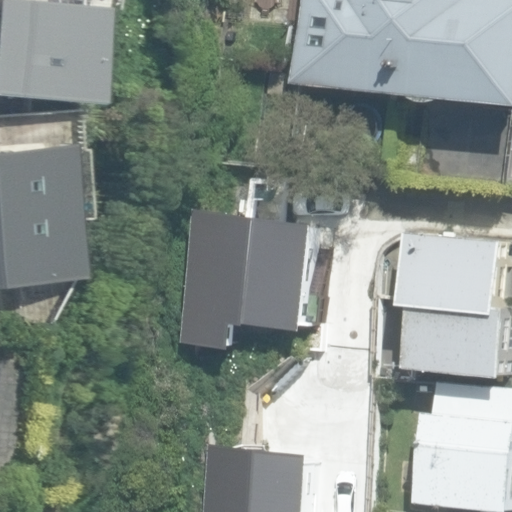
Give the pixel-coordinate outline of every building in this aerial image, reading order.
[(511,0),(306,0),(299,84),(511,103),(511,0)] [(0,13),(0,111),(71,118),(80,21),(0,13)] [(422,177),(511,185),(511,121),(429,113),(422,177)] [(40,156),(0,159),(0,303),(50,299),(40,156)] [(511,377),(511,304),(511,302),(511,240),(418,231),(410,304),(418,305),(412,368),(511,377)]
